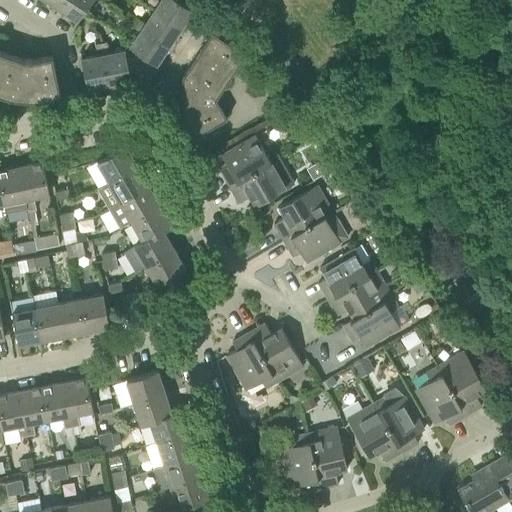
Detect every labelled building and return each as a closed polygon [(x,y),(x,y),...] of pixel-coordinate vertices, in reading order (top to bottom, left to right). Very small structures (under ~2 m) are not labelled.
[(46,0),(59,8),(65,0),(46,0)] [(65,0),(59,8),(77,21),(91,0),(65,0)] [(160,0),(154,10),(181,28),(193,9),(179,0),(160,0)] [(169,46),(181,28),(154,10),(145,23),(136,17),(133,21),(169,46)] [(149,81),(160,65),(157,64),(169,46),(133,21),(129,26),(139,33),(130,46),(136,50),(132,55),(149,81)] [(198,52),(232,75),(246,54),(212,31),(198,52)] [(131,84),(149,81),(132,55),(127,56),(125,49),(109,53),(107,41),(101,43),(109,85),(130,81),(131,84)] [(88,90),(109,85),(101,43),(95,44),(97,55),(81,58),(88,90)] [(182,76),(181,119),(192,138),(227,118),(216,98),(232,75),(198,52),(182,76)] [(39,99),(60,95),(52,55),(31,60),(25,60),(5,53),(0,66),(0,94),(12,98),(39,99)] [(220,169),(229,185),(278,157),(272,146),(265,150),(256,135),(221,154),(227,165),(220,169)] [(110,182),(138,166),(126,145),(97,161),(110,182)] [(278,157),(229,185),(239,202),(249,195),(255,206),(294,184),(278,157)] [(34,197),(50,194),(43,161),(21,166),(29,210),(36,209),(34,197)] [(21,212),(29,210),(21,166),(0,169),(0,179),(5,203),(19,200),(21,212)] [(121,202),(150,186),(138,166),(110,182),(121,202)] [(274,223),(284,240),(333,211),(317,184),(279,206),(285,217),(274,223)] [(132,221),(161,205),(150,186),(121,202),(132,221)] [(56,199),(70,197),(68,188),(55,191),(56,199)] [(135,246),(164,230),(173,226),(161,205),(132,221),(143,240),(134,245),(135,246)] [(61,222),(74,219),(73,210),(59,213),(61,222)] [(333,211),(284,240),(293,256),(300,251),(306,262),(340,242),(331,226),(339,222),(333,211)] [(63,230),(76,227),(74,219),(61,222),(63,230)] [(145,264),(175,249),(164,230),(135,246),(145,264)] [(36,250),(34,240),(24,242),(26,252),(36,250)] [(77,255),(85,254),(83,240),(74,242),(77,255)] [(68,257),(77,255),(74,242),(66,243),(68,257)] [(318,282),(328,299),(377,270),(370,259),(363,263),(354,248),(320,268),(326,278),(318,282)] [(175,249),(145,264),(158,286),(187,269),(175,249)] [(103,261),(116,259),(115,250),(101,253),(103,261)] [(28,271),(37,269),(34,256),(26,258),(28,271)] [(20,273),(28,271),(26,258),(17,259),(20,273)] [(105,270),(118,267),(116,259),(103,261),(105,270)] [(348,308),(353,318),(392,296),(377,270),(328,299),(337,315),(348,308)] [(109,292),(122,289),(121,281),(107,284),(109,292)] [(81,297),(87,330),(110,325),(103,292),(81,297)] [(392,296),(353,318),(343,324),(352,341),(360,336),(366,347),(400,327),(391,311),(398,307),(392,296)] [(64,334),(87,330),(81,297),(58,301),(64,334)] [(42,339),(64,334),(58,301),(36,306),(42,339)] [(18,343),(42,339),(36,306),(12,310),(18,343)] [(248,332),(277,381),(303,366),(281,327),(271,333),(265,322),(248,332)] [(266,387),(277,381),(248,332),(232,341),(236,349),(226,355),(246,389),(262,380),(266,387)] [(437,365),(466,414),(482,405),(476,394),(486,388),(464,350),(437,365)] [(449,424),(466,414),(437,365),(426,372),(430,379),(415,388),(435,423),(445,417),(449,424)] [(134,402),(165,392),(158,369),(126,379),(134,402)] [(107,373),(96,375),(98,385),(109,384),(107,373)] [(78,413),(93,410),(87,377),(64,382),(73,426),(80,425),(78,413)] [(64,428),(73,426),(64,382),(41,386),(48,419),(62,416),(64,428)] [(33,422),(48,419),(41,386),(19,391),(27,435),(35,433),(33,422)] [(20,436),(27,435),(19,391),(0,394),(0,413),(3,428),(18,425),(20,436)] [(140,422),(172,412),(165,392),(134,402),(140,422)] [(374,402),(402,451),(418,442),(414,434),(424,428),(404,394),(389,403),(384,396),(374,402)] [(100,413),(113,410),(111,402),(98,404),(100,413)] [(385,461),(402,451),(374,402),(347,418),(369,456),(379,450),(385,461)] [(157,442),(188,432),(181,409),(172,412),(140,422),(141,425),(150,422),(157,442)] [(308,432),(321,487),(339,483),(336,471),(347,468),(337,425),(308,432)] [(99,442),(113,439),(111,431),(98,433),(99,442)] [(164,463),(195,453),(188,432),(157,442),(164,463)] [(302,492),(321,487),(308,432),(295,435),(297,444),(279,448),(288,486),(300,484),(302,492)] [(101,451),(114,448),(113,439),(99,442),(101,451)] [(171,484),(202,474),(195,453),(164,463),(171,484)] [(486,504),(489,509),(508,498),(503,488),(511,482),(511,454),(499,462),(498,460),(484,468),(487,473),(460,489),(467,502),(469,501),(475,511),(486,504)] [(82,474),(91,472),(88,459),(79,460),(82,474)] [(60,478),(68,477),(65,463),(57,465),(60,478)] [(51,480),(60,478),(57,465),(49,467),(51,480)] [(113,479),(126,477),(125,468),(111,471),(113,479)] [(202,474),(171,484),(179,508),(210,498),(202,474)] [(114,488),(128,485),(126,477),(113,479),(114,488)] [(16,493),(25,491),(22,478),(13,480),(16,493)] [(8,495),(16,493),(13,480),(5,481),(8,495)] [(86,499),(88,511),(113,511),(110,495),(86,499)] [(65,511),(88,511),(86,499),(64,504),(65,511)] [(119,510),(132,507),(131,499),(117,501),(119,510)]
